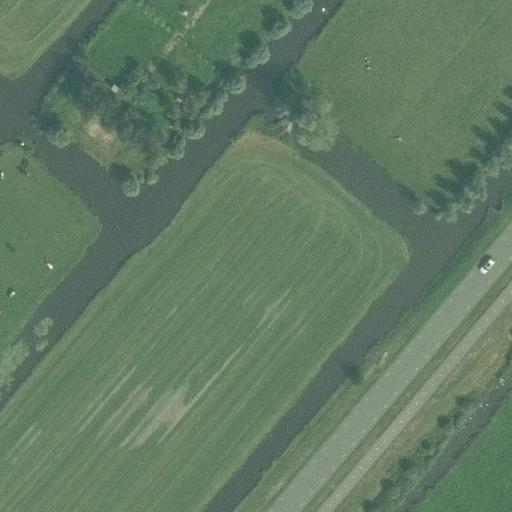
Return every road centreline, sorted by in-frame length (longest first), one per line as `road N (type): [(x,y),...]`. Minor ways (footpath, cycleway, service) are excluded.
road 1 (secondary): [(511,242),(283,511)]
road 2 (unknown): [(336,511),(511,303)]
